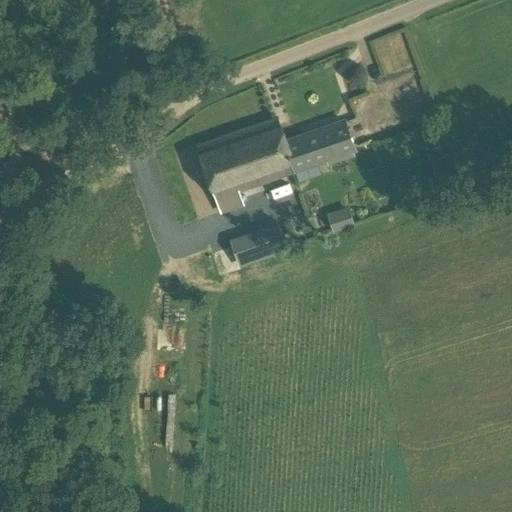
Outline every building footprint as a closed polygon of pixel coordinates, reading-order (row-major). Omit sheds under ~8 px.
[(328,164),(350,157),(376,148),(372,139),(354,145),(345,121),(285,142),(277,117),(200,145),(223,211),(243,204),(239,190),(326,159),(328,164)] [(348,208),(329,215),(335,231),(354,224),(348,208)] [(217,232),(224,264),(270,254),(263,222),(217,232)] [(118,281),(116,226),(45,228),(47,284),(118,281)] [(188,343),(188,320),(160,320),(159,342),(188,343)]
